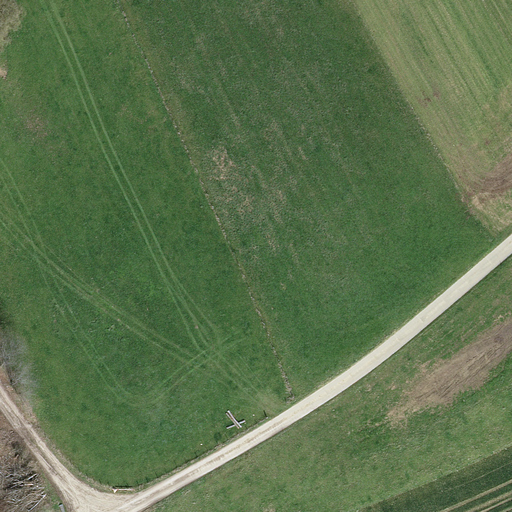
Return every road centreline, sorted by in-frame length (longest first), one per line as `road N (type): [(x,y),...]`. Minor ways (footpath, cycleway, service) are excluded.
road 1 (track): [(511,250),(329,400),(123,511)]
road 2 (track): [(92,511),(0,392)]
